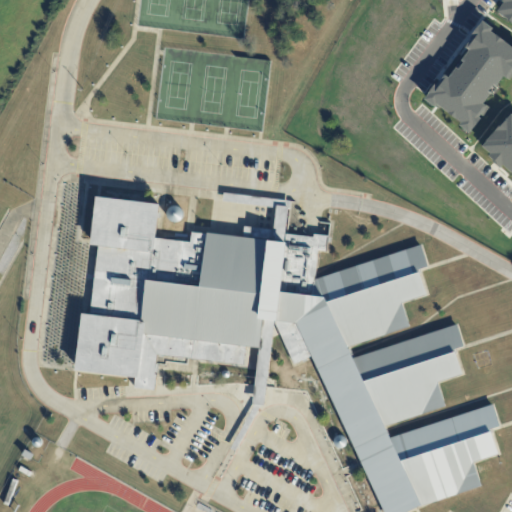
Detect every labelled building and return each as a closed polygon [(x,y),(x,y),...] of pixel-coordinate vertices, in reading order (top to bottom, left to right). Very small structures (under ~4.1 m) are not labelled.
[(511,0),(506,0),(496,15),(511,26),(511,0)] [(511,70),(511,47),(485,29),(487,25),(478,19),(457,49),(463,53),(446,79),(442,76),(425,100),(435,106),(438,101),(462,118),(459,123),(471,131),(481,116),(477,113),(502,78),(505,80),(511,70)] [(478,147),(511,176),(511,118),(507,114),(478,147)] [(275,208),(222,201),(223,193),(291,201),(290,209),(287,209),(283,242),(277,242),(271,241),(273,230),(275,208)] [(94,196),(158,204),(154,238),(190,242),(191,232),(206,234),(206,233),(242,237),(244,225),(273,230),(271,241),(277,242),(283,242),(285,243),(286,234),(313,237),(313,234),(328,236),(326,251),(318,250),(315,273),(314,279),(420,244),(427,266),(417,269),(418,270),(426,294),(401,302),(410,326),(347,347),(352,358),(456,323),(463,346),(453,349),(462,374),(437,382),(445,405),(383,426),(389,437),(493,404),(499,425),(489,428),(498,454),(473,462),(481,486),(419,506),(406,511),(383,511),(311,356),(293,364),(275,323),(275,320),(274,320),(268,319),(262,319),(257,360),(243,358),(243,364),(196,359),(156,354),(154,373),(156,374),(153,390),(133,388),(134,379),(132,378),(76,371),(73,370),(73,369),(80,314),(89,315),(97,245),(88,244),(89,241),(94,196)] [(179,220),(181,218),(182,215),(182,212),(181,209),(179,207),(176,206),(174,205),(171,206),(169,207),(167,209),(166,211),(165,214),(166,216),(167,219),(169,220),(171,222),(174,222),(177,221),(179,220)] [(262,319),(257,360),(252,404),(254,404),(230,448),(235,451),(260,405),(263,405),(274,320),(268,319),(262,319)] [(37,446),(38,445),(39,443),(39,442),(39,440),(39,439),(38,438),(36,437),(35,437),(33,438),(32,438),(31,439),(31,441),(31,442),(31,443),(32,445),(33,445),(34,446),(36,446),(37,446)] [(24,452),(34,456),(31,463),(21,458),(24,452)] [(6,507),(2,505),(14,481),(18,483),(6,507)]
